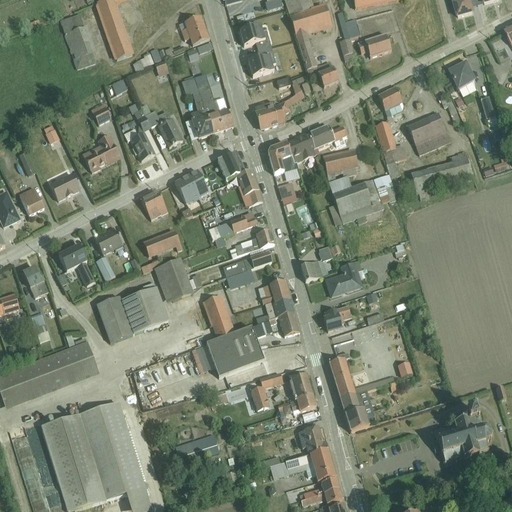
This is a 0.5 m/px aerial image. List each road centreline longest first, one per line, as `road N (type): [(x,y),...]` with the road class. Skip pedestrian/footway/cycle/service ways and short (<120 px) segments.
road 1 (tertiary): [(359,511),(254,152)]
road 2 (tertiary): [(511,21),(254,152)]
road 3 (residential): [(249,138),(0,264)]
road 4 (tertiary): [(249,138),(212,0)]
